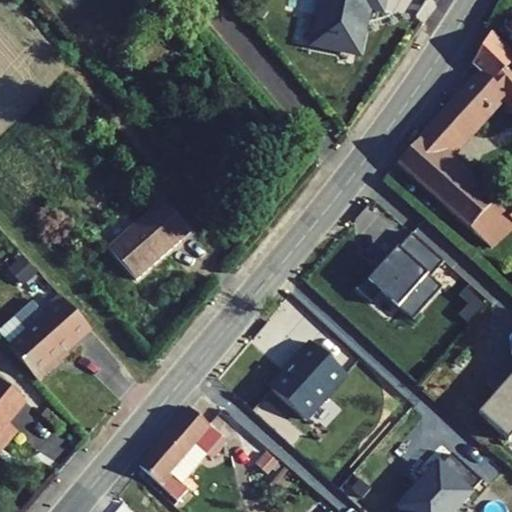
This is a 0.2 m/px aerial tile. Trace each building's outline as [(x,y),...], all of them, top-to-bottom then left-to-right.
[(318,0),(310,44),(360,54),(369,14),(384,18),(387,0),(318,0)] [(511,70),(509,67),(511,63),(511,56),(487,31),(469,67),(476,74),(394,161),(485,249),(511,223),(511,70)] [(107,249),(136,281),(191,232),(162,200),(107,249)] [(431,276),(444,262),(412,233),(379,270),(375,267),(355,289),(371,303),(383,289),(400,304),(398,306),(413,320),(443,287),(431,276)] [(16,276),(30,291),(43,280),(29,264),(16,276)] [(7,349),(36,382),(55,365),(52,362),(89,330),(59,297),(48,306),(51,310),(7,349)] [(348,381),(316,348),(273,390),(305,422),(348,381)] [(511,374),(478,413),(508,440),(511,435),(511,374)] [(0,446),(13,431),(6,424),(25,402),(0,381),(0,446)] [(138,467),(175,502),(186,490),(181,485),(168,473),(208,426),(187,408),(138,467)] [(41,416),(57,430),(62,424),(46,410),(41,416)] [(181,485),(220,437),(208,426),(168,473),(181,485)] [(453,511),(482,482),(453,454),(399,510),(401,511),(453,511)] [(254,464),(265,475),(270,469),(258,459),(254,464)] [(286,472),(282,469),(270,483),(274,486),(286,472)]
